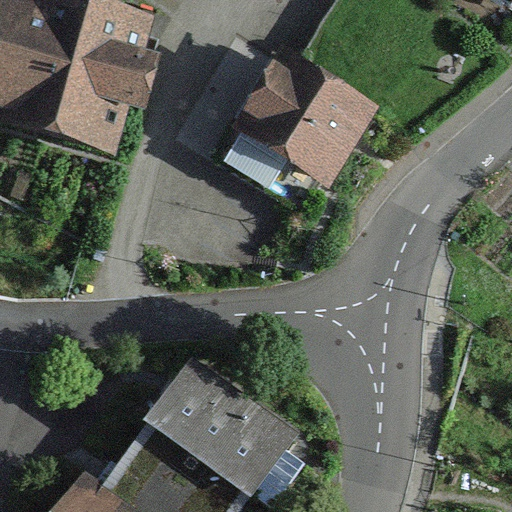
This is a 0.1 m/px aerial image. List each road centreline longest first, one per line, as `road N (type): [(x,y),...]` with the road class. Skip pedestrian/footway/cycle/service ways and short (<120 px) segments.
road 1 (residential): [(114,325),(134,198),(183,60),(220,0)]
road 2 (residential): [(385,321),(199,311),(114,325)]
road 3 (residential): [(385,321),(411,229),(434,194),(511,122)]
road 4 (residential): [(367,511),(385,423),(385,321)]
